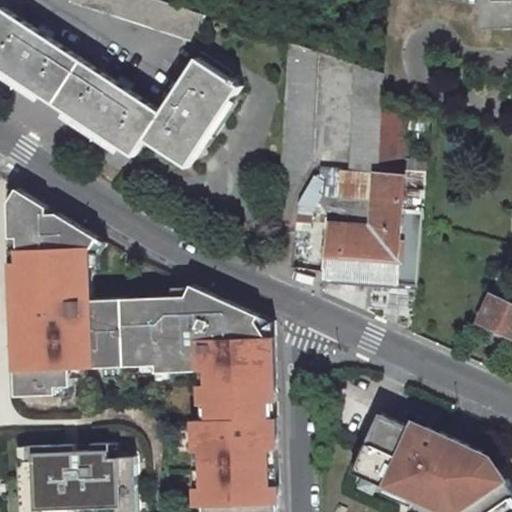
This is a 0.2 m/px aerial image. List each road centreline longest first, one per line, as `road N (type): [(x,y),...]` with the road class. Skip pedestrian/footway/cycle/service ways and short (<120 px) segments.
road 1 (tertiary): [(313,312),(151,236),(0,136)]
road 2 (tertiary): [(511,401),(313,312)]
road 3 (residential): [(303,511),(298,362),(313,312)]
road 4 (unknown): [(49,0),(182,81)]
